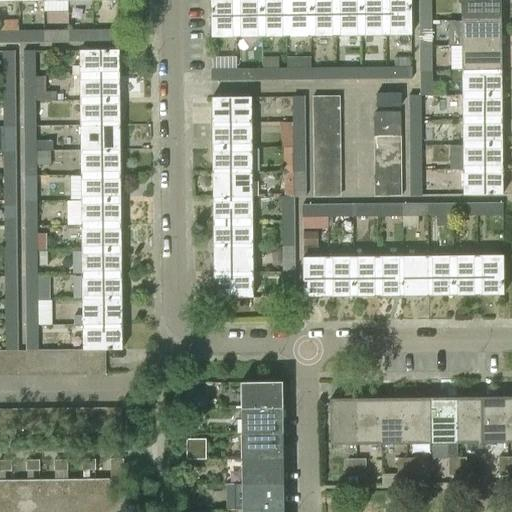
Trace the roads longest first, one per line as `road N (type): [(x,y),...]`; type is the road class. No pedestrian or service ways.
road 1 (residential): [(306,343),(212,343),(193,338),(175,319),(173,0)]
road 2 (residential): [(511,340),(306,343)]
road 3 (residential): [(309,511),(306,343)]
